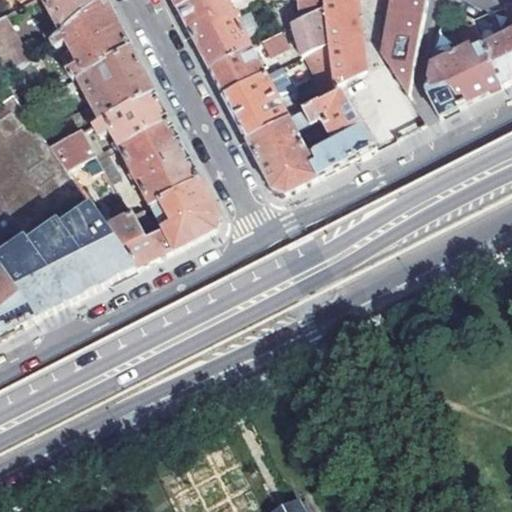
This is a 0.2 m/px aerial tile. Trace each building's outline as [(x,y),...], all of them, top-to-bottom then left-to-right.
[(41,0),(56,27),(43,35),(45,39),(40,42),(44,50),(52,44),(106,3),(104,0),(41,0)] [(171,0),(174,4),(177,10),(196,0),(171,0)] [(196,0),(177,10),(194,42),(209,70),(252,47),(238,19),(241,17),(238,11),(234,13),(230,7),(236,1),(238,0),(196,0)] [(300,0),(305,20),(329,7),(328,0),(300,0)] [(428,0),(328,0),(329,7),(336,41),(340,62),(344,84),(374,71),(360,0),(385,0),(395,4),(387,60),(411,96),(428,0)] [(67,73),(71,82),(131,51),(118,26),(106,3),(52,44),(56,52),(67,47),(72,58),(68,60),(70,65),(75,63),(77,67),(67,73)] [(296,25),(303,58),(306,56),(336,41),(329,7),(305,20),(296,24),(296,25)] [(511,35),(483,49),(502,89),(511,84),(511,13),(507,16),(511,25),(511,35)] [(247,15),(241,17),(238,19),(252,47),(261,43),(247,15)] [(0,57),(22,46),(7,17),(0,21),(0,57)] [(469,23),(467,21),(454,28),(456,33),(471,26),(469,23)] [(275,35),(282,32),(277,23),(270,26),(275,35)] [(464,47),(478,40),(471,26),(456,33),(464,47)] [(282,32),(275,35),(263,41),(271,57),(290,47),(282,32)] [(306,56),(315,73),(340,62),(336,41),(306,56)] [(30,61),(22,46),(0,57),(0,70),(5,81),(30,61)] [(252,47),(209,70),(221,93),(224,99),(260,80),(257,75),(265,70),(258,58),(250,61),(247,56),(255,52),(252,47)] [(427,93),(440,120),(483,99),(502,89),(483,49),(470,55),(468,51),(432,67),(427,93)] [(82,87),(101,123),(154,95),(144,75),(131,51),(71,82),(63,87),(67,95),(82,87)] [(258,58),(255,52),(247,56),(250,61),(258,58)] [(340,62),(315,73),(330,101),(346,93),(344,84),(340,62)] [(267,76),(265,70),(257,75),(260,80),(267,76)] [(260,80),(224,99),(241,130),(248,143),(290,122),(267,76),(260,80)] [(50,93),(22,108),(28,115),(54,101),(50,93)] [(346,93),(330,101),(290,122),(248,143),(267,180),(274,193),(289,196),(351,165),(377,151),(346,93)] [(95,127),(101,139),(112,133),(119,146),(113,148),(116,154),(121,151),(170,125),(160,105),(154,95),(101,123),(95,127)] [(137,182),(151,208),(201,182),(189,159),(170,125),(121,151),(133,174),(128,177),(132,184),(137,182)] [(70,176),(71,175),(85,166),(94,180),(106,172),(100,163),(91,149),(82,133),(52,149),(70,176)] [(111,157),(91,149),(100,163),(108,158),(111,157)] [(108,158),(100,163),(106,172),(114,168),(108,158)] [(201,182),(151,208),(165,235),(175,255),(176,254),(215,234),(222,220),(212,203),(201,182)] [(124,187),(116,191),(131,218),(140,214),(124,187)] [(29,228),(37,239),(58,226),(61,230),(95,209),(87,198),(54,218),(51,215),(29,228)] [(157,239),(165,235),(151,208),(143,213),(157,239)] [(58,226),(37,239),(29,245),(27,242),(0,258),(0,268),(2,272),(38,324),(124,280),(140,272),(109,230),(95,209),(61,230),(58,226)] [(146,245),(131,218),(109,230),(140,272),(145,270),(175,255),(165,235),(157,239),(146,245)] [(0,243),(0,258),(27,242),(20,231),(0,243)] [(0,342),(30,328),(38,324),(2,272),(0,273),(0,342)]
